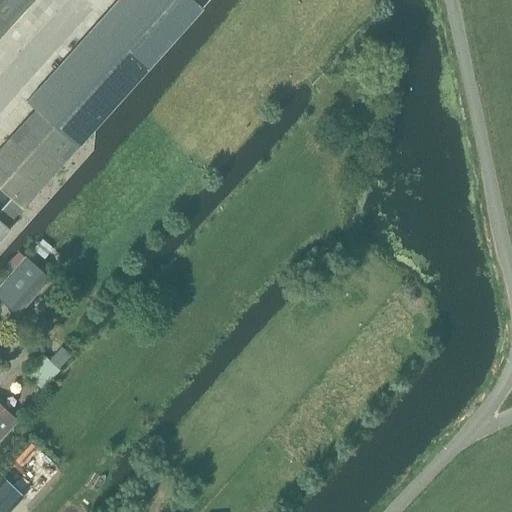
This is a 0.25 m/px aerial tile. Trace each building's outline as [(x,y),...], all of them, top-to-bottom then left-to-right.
[(0,0),(0,35),(32,0),(0,0)] [(0,239),(10,229),(6,225),(38,190),(0,155),(0,187),(11,197),(0,209),(0,239)] [(42,239),(34,249),(45,258),(53,248),(42,239)] [(19,251),(8,264),(14,270),(26,257),(19,251)] [(24,261),(0,289),(0,300),(20,318),(50,283),(24,261)] [(62,348),(50,360),(59,368),(70,355),(62,348)] [(24,373),(36,384),(38,382),(43,386),(59,369),(42,353),(24,373)] [(0,431),(12,419),(0,406),(0,431)] [(3,477),(0,479),(0,511),(7,511),(23,496),(3,477)]
